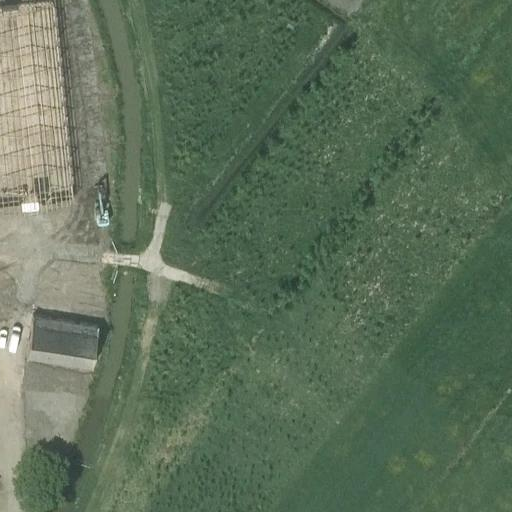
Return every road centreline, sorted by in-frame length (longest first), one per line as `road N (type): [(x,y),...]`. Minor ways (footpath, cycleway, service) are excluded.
road 1 (track): [(93,511),(130,419),(154,266)]
road 2 (track): [(0,250),(144,263),(212,286)]
